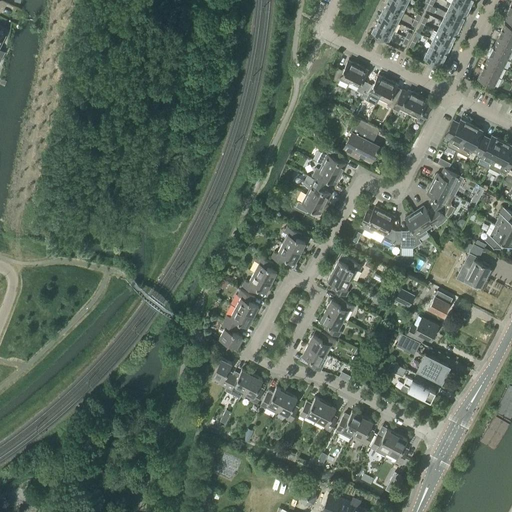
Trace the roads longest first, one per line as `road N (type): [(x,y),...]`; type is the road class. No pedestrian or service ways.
road 1 (residential): [(305,284),(358,182),(395,194),(447,94)]
road 2 (residential): [(450,440),(282,364)]
road 3 (residential): [(447,94),(324,34),(338,0)]
road 4 (residential): [(282,364),(248,356),(289,279),(305,284)]
road 5 (residential): [(450,440),(511,329)]
